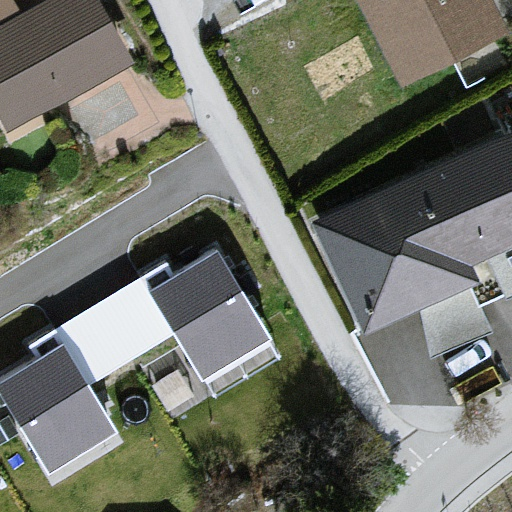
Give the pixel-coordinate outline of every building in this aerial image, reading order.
[(84,0),(43,0),(0,24),(0,126),(3,132),(122,65),(84,0)] [(474,0),(366,0),(353,7),(401,98),(499,48),(474,0)] [(511,163),(503,143),(299,231),(348,345),(511,274),(511,163)] [(268,339),(214,251),(150,291),(204,378),(268,339)] [(116,434),(62,346),(0,383),(0,387),(52,473),(116,434)]
